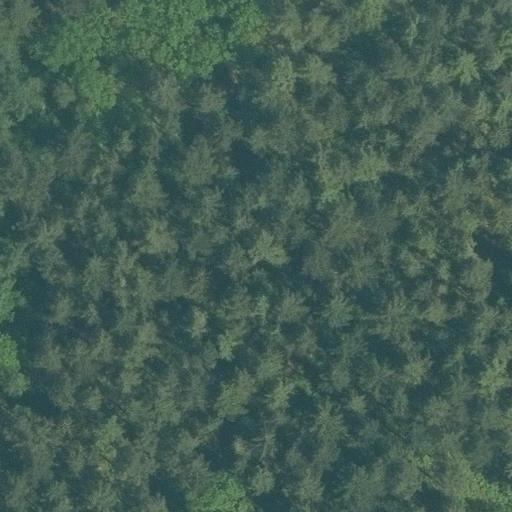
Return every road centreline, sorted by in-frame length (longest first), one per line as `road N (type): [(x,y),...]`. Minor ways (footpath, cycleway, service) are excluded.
road 1 (track): [(200,511),(490,0)]
road 2 (track): [(154,0),(0,58)]
